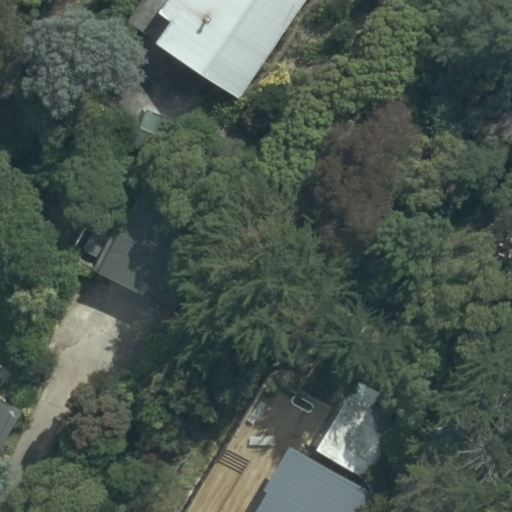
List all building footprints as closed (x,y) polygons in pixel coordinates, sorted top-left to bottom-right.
[(153,0),(147,9),(230,65),(274,0),(153,0)] [(88,216),(66,252),(136,294),(169,238),(126,212),(115,232),(88,216)] [(353,374),(319,428),(368,458),(401,405),(353,374)] [(0,403),(10,388),(0,381),(0,403)] [(346,511),(368,475),(284,424),(257,469),(260,471),(234,511),(346,511)]
